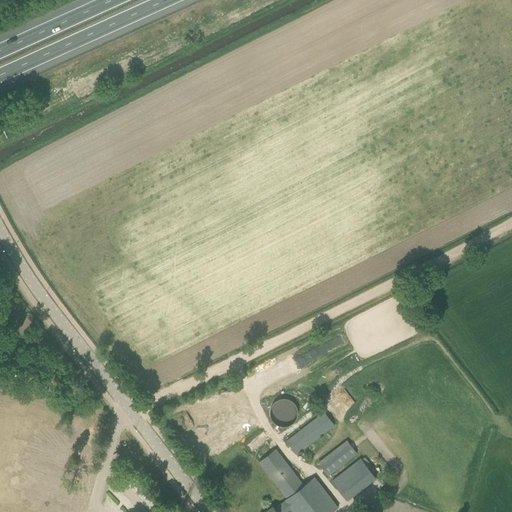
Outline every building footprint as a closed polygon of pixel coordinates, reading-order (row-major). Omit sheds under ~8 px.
[(289,400),(285,399),(282,399),(278,400),(275,401),(272,404),(270,407),(269,410),(269,414),(270,418),(271,421),(274,424),(277,426),(280,427),(284,427),(288,426),(291,424),(294,422),(296,419),(297,415),(297,412),(296,408),(294,405),(292,402),(289,400)] [(327,420),(329,419),(323,412),(285,442),(295,455),(332,427),(327,420)] [(327,477),(356,454),(342,436),(313,458),(327,477)] [(313,477),(303,485),(275,449),(258,462),(286,499),(284,500),(285,500),(273,509),(272,507),(264,511),(284,511),(290,508),(292,511),(334,511),(338,509),(313,477)] [(364,456),(332,480),(347,499),(379,475),(364,456)]
